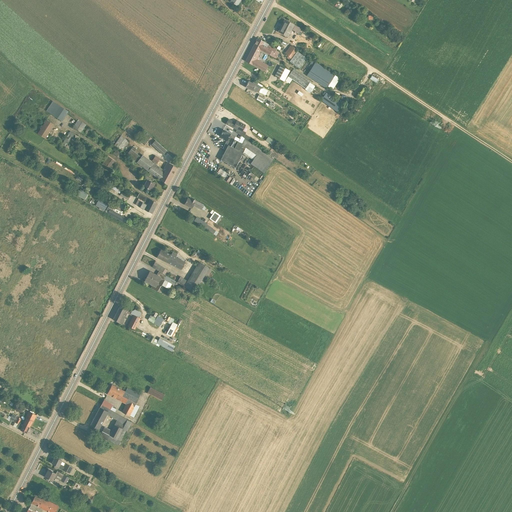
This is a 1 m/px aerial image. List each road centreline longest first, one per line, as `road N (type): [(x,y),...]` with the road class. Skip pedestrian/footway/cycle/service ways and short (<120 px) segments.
road 1 (primary): [(8,511),(270,0)]
road 2 (unknown): [(272,0),(373,71)]
